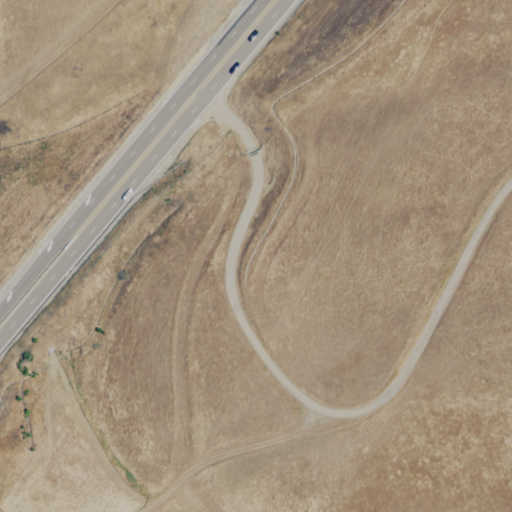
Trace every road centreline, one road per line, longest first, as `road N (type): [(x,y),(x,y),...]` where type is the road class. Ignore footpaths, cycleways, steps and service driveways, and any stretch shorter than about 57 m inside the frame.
road 1 (residential): [(201,95),(242,135),(253,164),(229,297),(271,371),(331,415),(399,399),(488,219),(511,197)]
road 2 (trunk): [(0,333),(280,0)]
road 3 (trunk): [(201,63),(23,279)]
